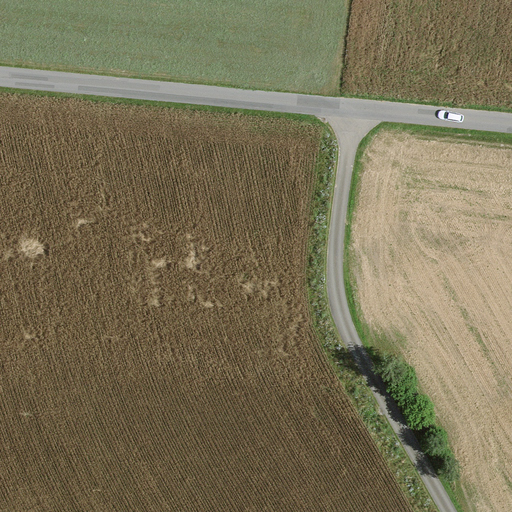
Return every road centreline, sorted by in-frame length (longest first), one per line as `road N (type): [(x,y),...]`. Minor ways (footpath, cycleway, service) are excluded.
road 1 (unclassified): [(511,132),(0,80)]
road 2 (track): [(445,511),(346,335),(337,301),(351,114)]
